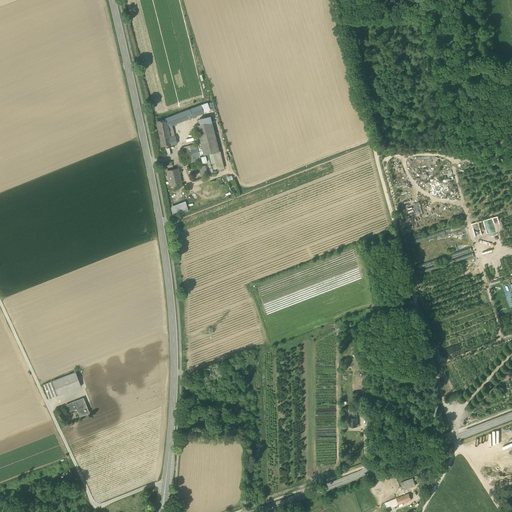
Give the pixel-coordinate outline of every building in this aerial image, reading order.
[(173,124),(204,112),(201,105),(165,118),(165,120),(166,125),(167,125),(167,126),(173,124)] [(219,151),(212,121),(200,124),(197,125),(204,155),(219,151)] [(175,136),(173,124),(167,126),(169,134),(169,137),(175,136)] [(167,125),(166,125),(158,127),(159,136),(169,134),(167,126),(167,125)] [(171,145),(169,137),(169,134),(159,136),(162,146),(163,146),(170,145),(171,145)] [(197,144),(187,147),(191,162),(201,160),(197,144)] [(172,155),(170,145),(163,146),(165,156),(172,155)] [(186,164),(191,162),(187,147),(182,148),(186,164)] [(199,168),(202,176),(209,173),(206,165),(199,168)] [(174,181),(174,183),(180,182),(178,176),(179,176),(178,169),(167,171),(169,182),(174,181)] [(223,181),(187,195),(193,208),(228,194),(223,181)] [(511,182),(496,188),(511,239),(511,182)] [(175,215),(189,210),(186,201),(172,206),(175,215)] [(482,250),(484,258),(501,253),(499,246),(482,250)] [(52,381),(57,395),(81,386),(75,372),(52,381)] [(43,385),(48,399),(57,395),(52,381),(43,385)] [(77,407),(81,416),(89,413),(83,398),(66,405),(69,410),(77,407)] [(77,407),(69,410),(69,411),(77,408),(80,416),(81,416),(77,407)] [(412,478),(400,483),(402,486),(403,489),(403,491),(416,486),(412,478)] [(396,498),(398,504),(411,499),(409,493),(408,493),(396,498)] [(385,503),(387,509),(398,504),(396,498),(385,503)]
